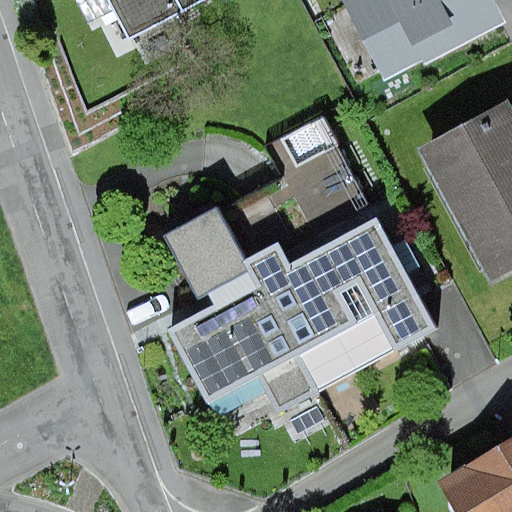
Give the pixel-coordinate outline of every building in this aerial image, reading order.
[(103,0),(123,41),(206,0),(103,0)] [(493,0),(341,0),(382,78),(417,60),(422,70),(507,26),(493,0)] [(511,109),(418,163),(489,285),(511,272),(511,109)] [(326,241),(384,212),(333,110),(275,139),(326,241)] [(202,323),(179,336),(214,399),(263,373),(282,409),(318,387),(251,267),(262,260),(226,193),(153,233),(202,323)] [(262,260),(251,267),(318,387),(435,322),(379,222),(295,269),(283,248),(262,260)] [(511,511),(511,452),(443,493),(454,511),(511,511)]
